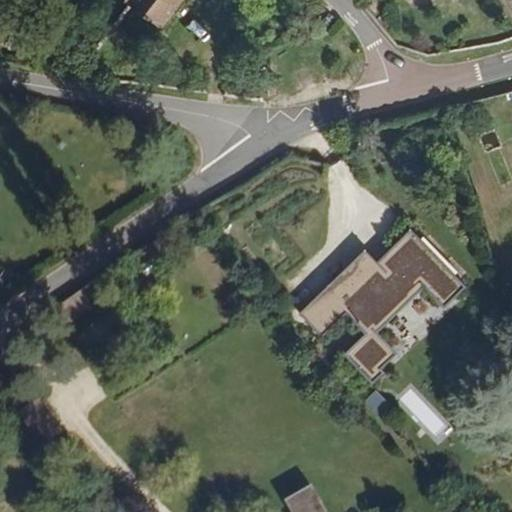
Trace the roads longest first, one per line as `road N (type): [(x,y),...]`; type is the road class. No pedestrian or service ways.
road 1 (residential): [(259,146),(0,323)]
road 2 (residential): [(259,146),(233,124),(197,114),(0,81)]
road 3 (unknown): [(8,316),(183,511)]
road 4 (residential): [(399,89),(259,146)]
